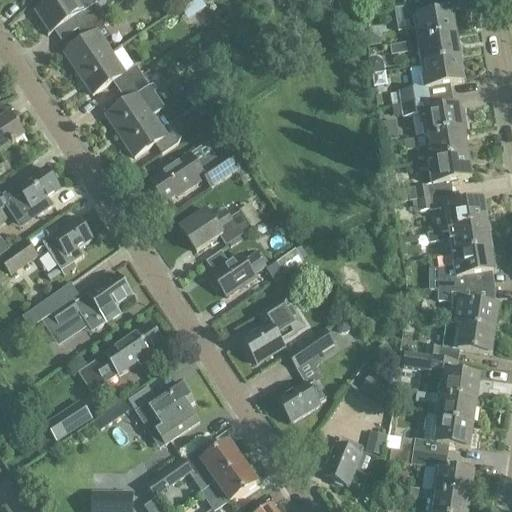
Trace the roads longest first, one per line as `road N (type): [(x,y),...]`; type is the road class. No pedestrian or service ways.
road 1 (residential): [(312,511),(0,44)]
road 2 (residential): [(488,0),(511,132)]
